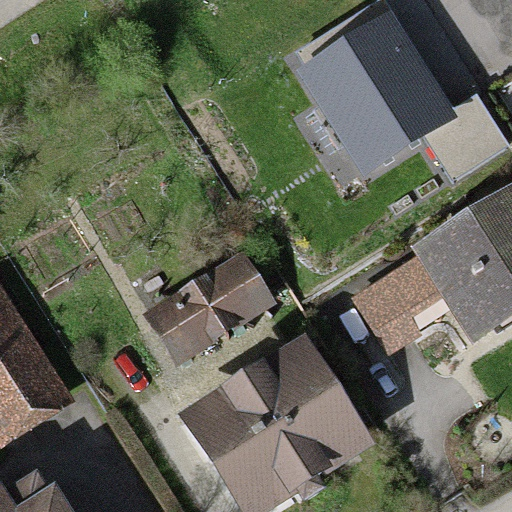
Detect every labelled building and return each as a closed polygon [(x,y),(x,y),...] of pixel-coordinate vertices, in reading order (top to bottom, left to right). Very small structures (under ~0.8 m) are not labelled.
[(391,25),(297,86),(365,192),(460,132),(391,25)] [(511,318),(511,205),(429,258),(433,265),(391,292),(387,285),(358,304),(390,354),(419,336),(408,318),(450,291),(480,339),(511,318)] [(264,307),(266,306),(243,270),(158,323),(182,359),(242,321),(243,324),(266,309),(264,307)] [(0,301),(0,434),(3,439),(63,401),(0,301)] [(296,494),(322,477),(319,472),(357,448),(304,365),(202,430),(254,511),(256,511),(293,489),(296,494)] [(0,511),(53,511),(38,487),(0,511)]
